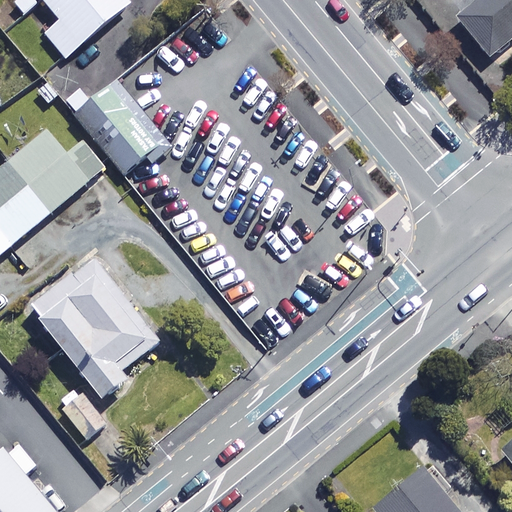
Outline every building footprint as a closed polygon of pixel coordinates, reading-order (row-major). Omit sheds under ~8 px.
[(130,6),(125,0),(32,0),(71,50),(130,6)] [(511,0),(492,0),(461,26),(493,65),(511,48),(511,0)] [(0,115),(10,108),(0,96),(0,115)] [(67,161),(49,139),(0,180),(0,267),(16,254),(41,283),(129,209),(79,151),(67,161)] [(126,289),(105,260),(35,312),(108,411),(136,390),(128,378),(164,352),(121,292),(126,289)] [(0,511),(63,511),(11,448),(0,456),(0,511)] [(454,511),(427,479),(386,511),(454,511)]
